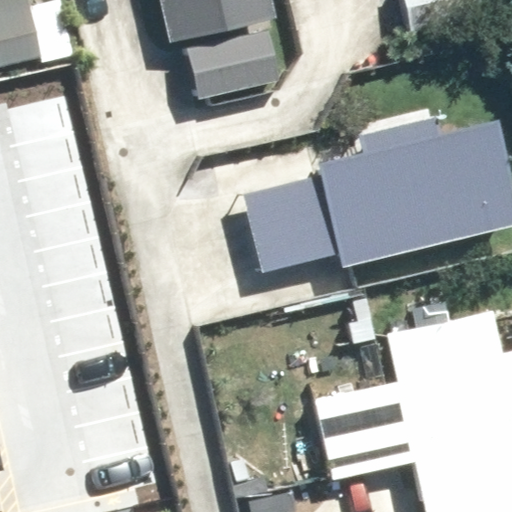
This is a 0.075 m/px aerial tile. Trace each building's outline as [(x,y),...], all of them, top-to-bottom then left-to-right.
[(44,0),(0,0),(0,76),(59,62),(44,0)] [(251,0),(141,0),(167,112),(272,89),(251,0)] [(511,229),(488,123),(225,183),(246,277),(310,262),(317,294),(511,249),(511,229)] [(0,275),(0,378),(35,368),(43,396),(117,375),(82,252),(0,275)] [(511,511),(511,468),(511,469),(501,428),(511,425),(511,348),(485,355),(477,318),(360,345),(397,511),(511,511)]
